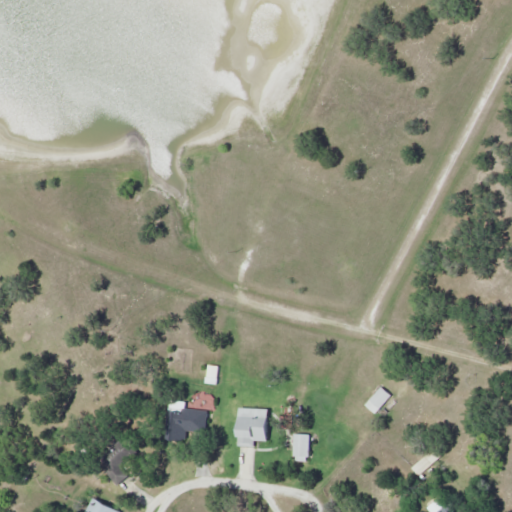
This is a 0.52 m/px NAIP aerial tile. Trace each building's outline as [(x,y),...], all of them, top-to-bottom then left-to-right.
[(372,399),(381,408),(393,394),(383,386),(372,399)] [(210,410),(189,408),(189,402),(172,400),(170,439),(189,440),(190,431),(209,432),(210,410)] [(242,409),(270,411),(268,442),(256,442),(255,449),(240,447),(241,437),(239,437),(241,409),(242,409)] [(142,453),(126,436),(99,462),(120,484),(132,473),(127,467),(142,453)] [(296,457),(297,436),(312,436),(311,458),(308,458),(308,462),(299,462),(299,457),(296,457)] [(413,470),(420,478),(442,458),(435,450),(413,470)] [(443,469),(466,451),(481,470),(458,488),(443,469)] [(121,511),(123,509),(94,497),(88,510),(92,511),(121,511)] [(451,507),(455,511),(432,511),(429,508),(439,500),(446,509),(451,507)]
